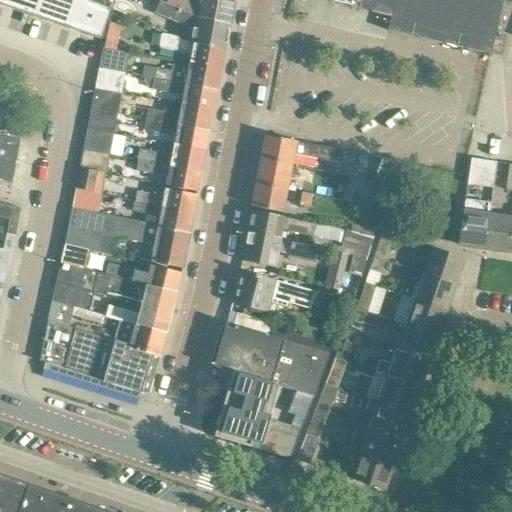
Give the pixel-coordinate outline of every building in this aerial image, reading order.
[(0,0),(0,5),(32,16),(37,0),(0,0)] [(37,0),(32,16),(66,28),(75,0),(37,0)] [(75,0),(66,28),(99,39),(110,8),(86,0),(75,0)] [(194,29),(191,43),(224,49),(229,24),(195,16),(161,2),(156,0),(155,0),(160,2),(155,14),(194,29)] [(190,0),(156,0),(161,2),(195,16),(229,24),(233,3),(220,0),(198,0),(198,4),(190,0)] [(291,0),(291,3),(330,10),(331,0),(291,0)] [(511,19),(381,0),(373,57),(511,77),(511,19)] [(288,18),(281,66),(351,76),(358,28),(288,18)] [(105,41),(103,48),(118,51),(122,26),(108,23),(105,41)] [(189,64),(220,70),(224,49),(191,43),(177,41),(178,38),(171,35),(162,34),(159,46),(191,52),(189,64)] [(100,61),(98,68),(125,72),(129,53),(118,51),(103,48),(102,48),(100,60),(100,61)] [(154,78),(217,89),(220,70),(189,64),(189,66),(183,65),(180,67),(173,66),(172,72),(156,69),(154,78)] [(121,94),(125,72),(98,68),(94,89),(121,94)] [(154,78),(152,89),(183,95),(182,103),(213,109),(217,89),(154,78)] [(90,109),(117,114),(121,94),(94,89),(90,109)] [(147,108),(145,119),(209,131),(213,109),(182,103),(180,114),(147,108)] [(90,109),(87,128),(113,133),(117,114),(90,109)] [(145,119),(143,130),(175,136),(174,143),(205,149),(209,131),(145,119)] [(87,128),(83,149),(109,154),(113,133),(87,128)] [(0,133),(0,179),(11,184),(20,141),(0,133)] [(291,165),(293,154),(324,159),(326,147),(265,136),(260,158),(291,165)] [(140,149),(138,160),(201,172),(204,153),(205,151),(205,149),(174,143),(174,145),(173,148),(166,146),(162,143),(143,140),(141,149),(140,149)] [(83,149),(79,168),(106,173),(109,154),(83,149)] [(260,158),(256,183),(287,189),(291,165),(260,158)] [(390,186),(398,161),(382,158),(374,180),(373,183),(377,184),(390,186)] [(471,159),(467,184),(479,186),(483,160),(471,159)] [(197,192),(201,172),(138,160),(136,171),(167,177),(166,185),(197,192)] [(75,188),(96,192),(102,194),(106,173),(79,168),(75,188)] [(355,179),(347,204),(370,209),(377,184),(373,183),(355,179)] [(302,181),(300,192),(312,194),(314,183),(302,181)] [(251,206),(252,206),(282,212),(287,189),(256,183),(251,206)] [(137,192),(136,201),(193,213),(196,195),(166,189),(164,197),(137,192)] [(310,205),(312,194),(300,192),(298,203),(310,205)] [(73,199),(71,207),(93,212),(94,203),(73,199)] [(189,232),(193,213),(136,201),(133,211),(160,217),(158,225),(189,232)] [(463,212),(458,245),(484,248),(488,216),(489,216),(490,204),(489,204),(475,202),(474,214),(463,212)] [(5,235),(15,237),(20,208),(0,203),(0,217),(9,220),(5,235)] [(71,207),(64,243),(87,249),(99,252),(103,236),(154,246),(152,253),(151,261),(182,269),(189,232),(158,225),(158,227),(151,227),(148,223),(93,212),(71,207)] [(284,217),(251,210),(247,228),(265,232),(264,233),(280,237),(281,230),(312,236),(312,235),(314,224),(283,218),(284,217)] [(488,216),(484,248),(509,252),(511,232),(511,219),(489,216),(488,216)] [(342,242),(339,253),(350,255),(347,269),(361,274),(373,237),(314,224),(312,235),(342,242)] [(265,232),(247,228),(241,261),(274,268),(280,237),(264,233),(265,232)] [(394,234),(382,231),(374,256),(385,260),(394,234)] [(0,262),(8,265),(15,237),(5,235),(2,250),(0,249),(0,262)] [(60,263),(83,268),(87,252),(87,249),(64,243),(60,263)] [(314,263),(317,248),(290,243),(288,258),(314,263)] [(431,247),(423,272),(455,283),(464,259),(431,247)] [(385,260),(374,256),(368,271),(380,275),(385,260)] [(0,291),(2,292),(8,265),(0,262),(0,291)] [(177,292),(114,276),(105,274),(83,268),(60,263),(56,282),(112,297),(142,306),(171,313),(174,301),(177,292)] [(105,274),(114,276),(177,292),(181,273),(151,266),(148,275),(108,265),(105,274)] [(239,270),(231,303),(267,313),(269,303),(286,308),(287,304),(310,310),(315,290),(239,270)] [(398,294),(401,295),(446,310),(455,283),(423,272),(417,288),(402,283),(398,294)] [(106,314),(119,318),(166,333),(171,313),(142,306),(140,314),(109,306),(112,297),(56,282),(51,300),(75,307),(106,314)] [(365,283),(356,309),(366,312),(367,310),(375,287),(375,286),(365,283)] [(401,295),(392,321),(394,321),(437,336),(446,310),(401,295)] [(54,324),(69,328),(75,307),(51,300),(46,322),(54,324)] [(366,312),(356,309),(348,334),(355,337),(358,338),(366,312)] [(119,318),(113,339),(160,353),(166,333),(119,318)] [(394,321),(390,331),(400,334),(394,350),(428,362),(437,336),(394,321)] [(148,396),(160,353),(113,339),(113,340),(69,328),(54,324),(46,322),(46,323),(47,323),(40,359),(39,359),(38,361),(63,368),(102,381),(101,383),(139,396),(140,394),(148,396)] [(271,336),(225,323),(213,366),(232,372),(313,396),(333,346),(320,342),(309,339),(275,329),(275,328),(273,327),(271,336)] [(311,331),(309,339),(320,342),(322,334),(311,331)] [(337,352),(335,358),(346,362),(355,337),(348,334),(341,354),(337,352)] [(379,359),(374,372),(386,376),(420,387),(428,362),(394,350),(390,363),(379,359)] [(331,369),(325,384),(337,388),(343,371),(331,367),(331,369)] [(226,391),(216,425),(222,427),(219,438),(250,447),(258,450),(277,455),(279,449),(292,453),(301,429),(290,426),(268,419),(269,415),(261,412),(263,402),(266,403),(271,384),(232,372),(226,391)] [(386,376),(377,401),(411,413),(420,387),(386,376)] [(325,384),(316,408),(328,413),(337,388),(325,384)] [(295,391),(291,402),(299,404),(300,401),(303,394),(295,391)] [(303,394),(300,401),(310,405),(313,397),(303,394)] [(374,415),(370,427),(402,439),(411,413),(367,398),(363,411),(374,415)] [(299,404),(296,409),(307,413),(310,405),(300,401),(299,404)] [(291,402),(287,413),(294,415),(296,409),(299,404),(291,402)] [(306,434),(319,438),(328,413),(315,408),(306,434)] [(294,415),(293,417),(304,421),(307,413),(296,409),(294,415)] [(293,417),(290,426),(301,429),(304,421),(293,417)] [(356,423),(347,448),(359,452),(393,464),(402,439),(370,427),(356,423)] [(296,460),(309,465),(319,438),(306,434),(296,460)] [(343,464),(339,475),(384,491),(393,464),(359,452),(354,468),(343,464)] [(0,511),(109,511),(0,474),(0,511)]
